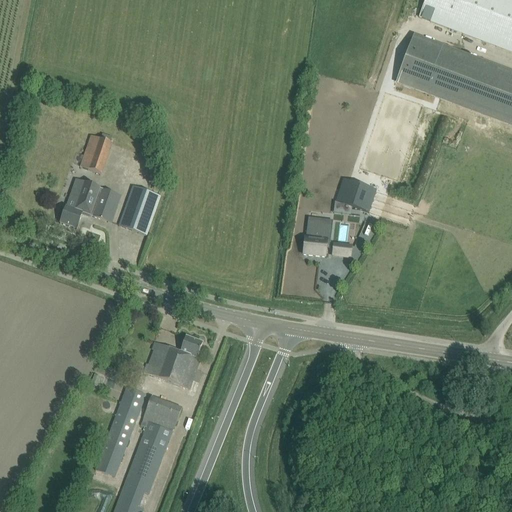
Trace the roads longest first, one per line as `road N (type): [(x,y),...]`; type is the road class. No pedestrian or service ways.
road 1 (tertiary): [(262,322),(0,238)]
road 2 (unclassified): [(351,337),(350,358),(366,376),(511,440)]
road 3 (motorway): [(262,322),(191,511)]
road 4 (motorway): [(252,511),(249,435),(290,328)]
road 5 (tertiary): [(511,362),(351,337)]
